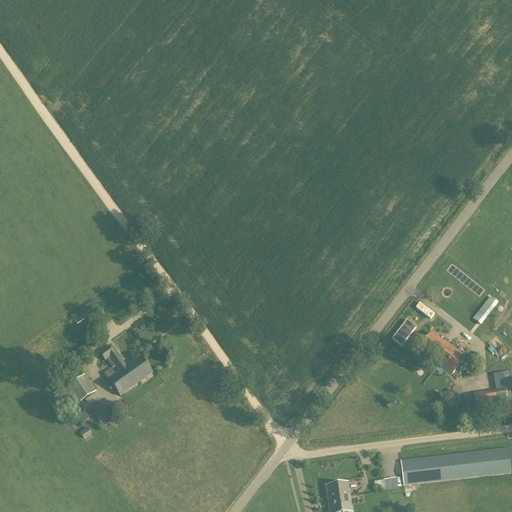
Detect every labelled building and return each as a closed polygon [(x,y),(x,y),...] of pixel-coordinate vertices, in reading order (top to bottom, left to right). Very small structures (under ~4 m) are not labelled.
[(511,297),(511,288),(504,282),(473,320),(479,325),(496,305),(502,310),(511,297)] [(93,300),(70,316),(77,326),(100,310),(93,300)] [(437,365),(439,366),(452,350),(451,350),(453,349),(445,343),(444,344),(441,341),(431,334),(419,349),(438,364),(437,365)] [(104,374),(112,386),(121,380),(121,379),(130,373),(126,368),(127,368),(112,346),(100,355),(105,362),(107,361),(113,369),(115,367),(119,373),(115,376),(111,369),(104,374)] [(452,350),(439,366),(451,376),(465,358),(453,349),(451,350),(452,350)] [(121,380),(112,386),(120,397),(152,375),(140,358),(127,368),(126,368),(130,373),(121,379),(121,380)] [(506,373),(493,376),(496,391),(473,395),(476,412),(497,408),(498,412),(508,410),(507,404),(511,403),(511,389),(507,390),(506,384),(508,384),(506,373)] [(84,375),(57,395),(69,411),(96,391),(84,375)] [(444,396),(452,402),(457,396),(449,390),(444,396)] [(109,418),(99,403),(90,409),(100,424),(109,418)] [(89,418),(84,412),(75,418),(80,425),(89,418)] [(80,433),(84,439),(93,433),(89,427),(80,433)] [(400,461),(402,478),(403,488),(511,475),(508,448),(400,461)] [(396,479),(384,481),(373,482),(374,491),(397,488),(396,479)] [(326,487),(329,511),(351,511),(347,484),(326,487)]
